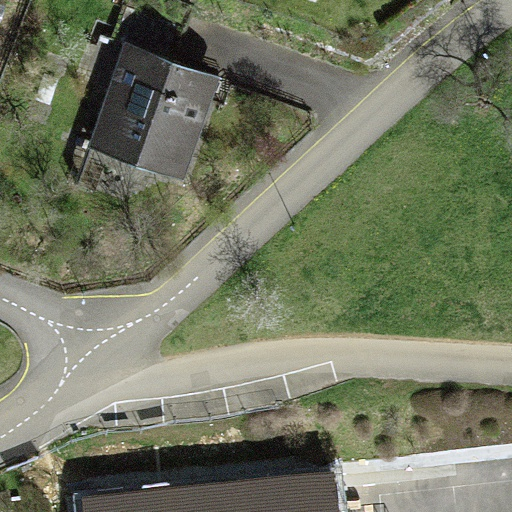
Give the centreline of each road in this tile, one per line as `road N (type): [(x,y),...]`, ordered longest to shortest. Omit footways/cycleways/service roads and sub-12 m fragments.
road 1 (residential): [(500,0),(354,115),(92,344)]
road 2 (residential): [(511,364),(381,358),(210,370),(27,400)]
